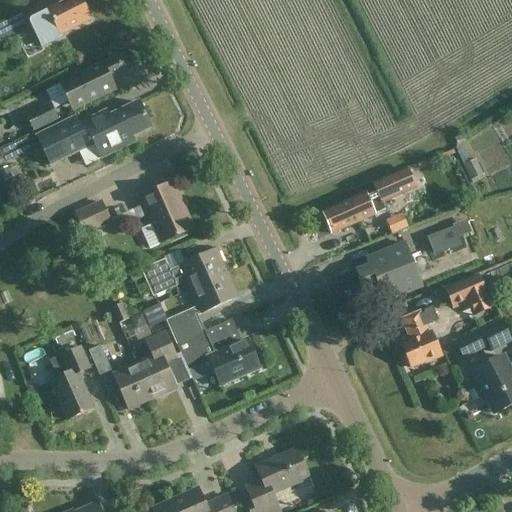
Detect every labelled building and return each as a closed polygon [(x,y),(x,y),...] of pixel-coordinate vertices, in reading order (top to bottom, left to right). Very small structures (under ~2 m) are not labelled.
[(32,22),(37,32),(35,33),(42,48),(62,38),(61,35),(89,20),(78,0),(70,0),(47,12),(48,14),(32,22)] [(20,13),(0,23),(0,43),(29,29),(20,13)] [(108,82),(123,74),(115,59),(70,81),(80,101),(110,86),(108,82)] [(50,104),(25,116),(33,133),(58,121),(50,104)] [(85,167),(100,160),(133,144),(131,139),(150,129),(137,104),(108,118),(105,113),(77,127),(74,120),(35,139),(49,167),(78,153),(85,167)] [(26,137),(0,149),(0,151),(6,163),(32,150),(26,137)] [(373,185),(376,190),(365,195),(364,195),(321,213),(331,235),(374,216),(373,216),(384,211),(381,203),(416,188),(408,170),(373,185)] [(172,185),(139,199),(160,246),(192,232),(172,185)] [(101,202),(73,214),(83,236),(111,224),(101,202)] [(141,250),(152,245),(143,225),(132,229),(141,250)] [(355,272),(368,303),(382,297),(384,303),(421,289),(403,244),(370,258),(373,265),(368,267),(355,272)] [(152,298),(186,283),(190,292),(226,276),(215,252),(179,268),(169,272),(164,260),(140,271),(152,298)] [(196,318),(200,316),(236,300),(226,276),(190,292),(197,308),(164,323),(174,347),(203,334),(196,318)] [(477,276),(444,291),(452,309),(467,303),(473,317),(492,309),(477,276)] [(111,310),(118,324),(128,319),(121,305),(111,310)] [(410,369),(440,356),(430,334),(428,335),(419,314),(402,321),(411,342),(401,347),(405,357),(403,359),(406,366),(409,366),(410,369)] [(501,322),(455,345),(462,360),(487,348),(490,353),(511,342),(501,322)] [(144,342),(145,344),(141,345),(148,360),(136,365),(152,401),(176,390),(164,364),(175,360),(163,333),(144,342)] [(174,347),(178,355),(186,372),(208,362),(219,388),(259,370),(246,341),(213,356),(203,334),(174,347)] [(89,352),(99,377),(110,372),(100,347),(89,352)] [(77,375),(89,370),(80,350),(50,363),(57,380),(49,383),(66,422),(92,410),(77,375)] [(511,378),(501,357),(473,372),(479,384),(474,386),(482,402),(487,400),(494,415),(511,406),(511,378)] [(136,365),(111,376),(127,412),(152,401),(136,365)] [(279,511),(272,496),(308,480),(295,451),(254,469),(260,482),(244,489),(250,502),(244,505),(247,511),(279,511)] [(231,511),(225,497),(204,507),(196,491),(151,511),(231,511)]
